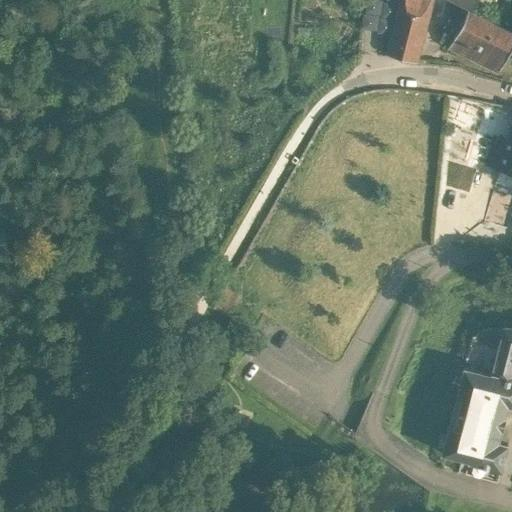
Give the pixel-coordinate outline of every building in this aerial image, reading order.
[(401,0),(388,55),(415,63),(427,17),(429,9),(431,0),(401,0)] [(456,0),(453,7),(465,13),(466,13),(473,0),(456,0)] [(448,47),(474,59),(499,72),(511,46),(511,35),(466,13),(465,13),(448,47)] [(511,126),(507,142),(494,138),(486,165),(511,173),(511,126)] [(511,328),(511,329),(503,328),(491,375),(464,368),(442,453),(469,460),(468,462),(501,470),(508,444),(498,442),(508,405),(511,406),(511,328)]
